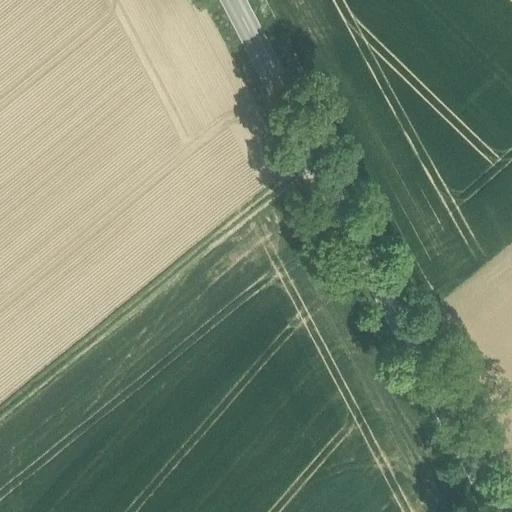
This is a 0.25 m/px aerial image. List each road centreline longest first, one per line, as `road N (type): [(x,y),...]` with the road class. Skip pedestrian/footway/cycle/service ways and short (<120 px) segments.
road 1 (secondary): [(498,511),(230,0)]
road 2 (track): [(0,415),(314,160)]
